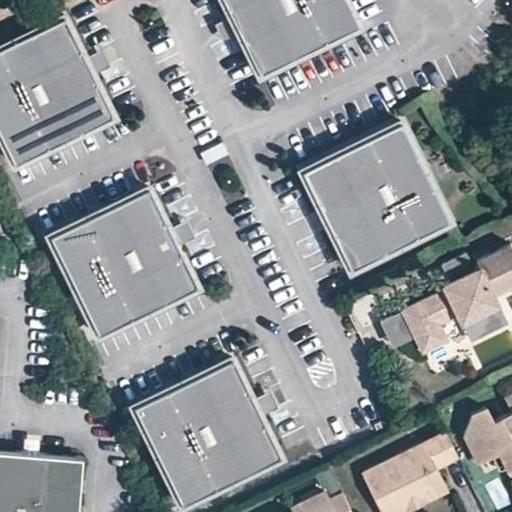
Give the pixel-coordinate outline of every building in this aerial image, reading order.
[(350,0),(228,0),(235,13),(243,29),(263,71),(362,23),(350,0)] [(0,45),(0,125),(17,160),(116,112),(96,70),(88,54),(68,13),(0,45)] [(235,13),(217,21),(225,37),(243,29),(235,13)] [(105,46),(88,54),(96,70),(113,62),(105,46)] [(405,118),(306,167),(355,266),(454,217),(405,118)] [(198,147),(203,159),(224,151),(219,139),(198,147)] [(151,184),(51,232),(100,331),(199,283),(151,184)] [(511,275),(511,246),(507,236),(473,253),(475,258),(469,261),(442,275),(439,276),(442,281),(398,303),(399,304),(381,313),(393,337),(411,327),(419,344),(444,332),(436,315),(454,306),(458,314),(459,313),(494,296),(495,296),(491,286),(511,275)] [(442,275),(469,261),(461,245),(433,258),(442,275)] [(494,296),(459,313),(468,332),(503,315),(494,296)] [(134,403),(182,502),(281,454),(261,412),(253,396),(233,355),(134,403)] [(253,396),(261,412),(278,404),(271,387),(253,396)] [(511,390),(507,393),(511,406),(511,408),(493,419),(485,403),(472,409),(464,430),(477,456),(492,449),(498,446),(506,461),(510,469),(511,468),(511,390)] [(364,470),(382,507),(399,499),(405,501),(422,493),(424,487),(441,478),(435,465),(432,458),(439,455),(442,461),(457,454),(446,430),(364,470)] [(0,511),(78,511),(84,452),(0,444),(0,511)] [(499,464),(506,461),(498,446),(492,449),(499,464)] [(435,465),(442,461),(439,455),(432,458),(435,465)] [(398,511),(447,489),(441,478),(424,487),(422,493),(405,501),(399,499),(382,507),(384,511),(398,511)] [(284,511),(352,511),(342,491),(328,498),(323,488),(290,505),(291,508),(284,511)]
